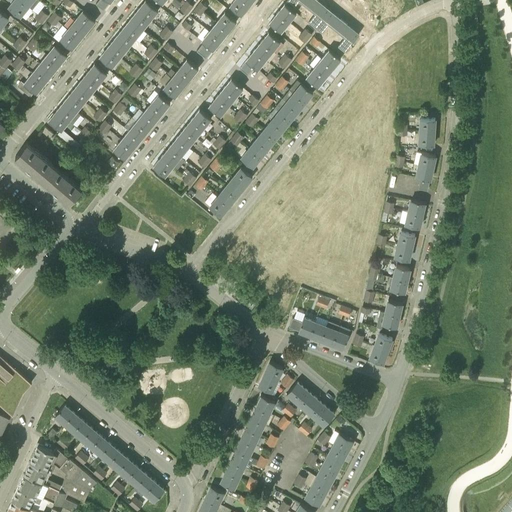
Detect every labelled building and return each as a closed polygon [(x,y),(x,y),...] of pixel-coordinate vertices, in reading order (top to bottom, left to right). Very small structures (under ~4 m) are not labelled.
[(18,0),(13,0),(8,7),(20,16),(28,7),(18,0)] [(18,0),(28,7),(29,6),(33,9),(39,0),(18,0)] [(98,0),(95,3),(103,9),(110,1),(110,0),(98,0)] [(146,0),(145,0),(138,9),(150,19),(158,10),(146,0)] [(186,0),(183,4),(190,10),(193,6),(186,0)] [(225,0),(230,4),(230,5),(231,6),(241,14),(249,4),(243,0),(225,0)] [(312,0),(287,0),(286,3),(293,8),(295,5),(298,1),(306,7),(312,0)] [(312,0),(306,7),(306,8),(315,14),(308,22),(315,27),(329,10),(328,10),(323,5),(317,1),(316,0),(312,0)] [(200,1),(197,5),(204,11),(207,7),(200,1)] [(285,3),(277,13),(289,22),(296,12),(285,3)] [(183,4),(180,8),(187,14),(190,10),(183,4)] [(197,5),(193,9),(200,15),(204,11),(197,5)] [(0,25),(1,26),(9,17),(9,16),(0,9),(0,25)] [(41,9),(37,13),(45,19),(48,15),(41,9)] [(138,9),(131,19),(143,29),(150,19),(138,9)] [(75,19),(87,29),(94,20),(82,10),(75,19)] [(344,22),(341,20),(340,19),(335,15),(329,10),(315,27),(321,33),(328,25),(336,31),(336,32),(344,22)] [(54,11),(51,15),(58,21),(62,17),(54,11)] [(224,11),(217,20),(228,29),(236,20),(224,11)] [(37,13),(34,17),(41,23),(45,19),(37,13)] [(277,13),(270,22),(281,31),(289,22),(277,13)] [(51,15),(47,19),(55,25),(58,21),(51,15)] [(67,28),(79,38),(87,29),(75,19),(67,28)] [(131,19),(123,28),(135,38),(143,29),(131,19)] [(185,19),(182,23),(189,29),(192,25),(185,19)] [(217,20),(209,30),(220,39),(228,29),(217,20)] [(336,32),(344,38),(341,42),(337,46),(341,49),(345,52),(352,43),(359,34),(353,29),(347,25),(346,24),(344,22),(336,32)] [(166,25),(162,29),(169,35),(173,31),(166,25)] [(67,28),(59,38),(72,48),(79,38),(67,28)] [(123,28),(115,38),(127,48),(135,38),(123,28)] [(305,28),(301,32),(309,38),(312,34),(305,28)] [(162,29),(159,33),(166,39),(169,35),(162,29)] [(209,30),(201,40),(203,41),(196,50),(205,58),(220,39),(209,30)] [(269,32),(261,41),(273,50),(280,41),(269,32)] [(301,32),(298,36),(302,39),(305,42),(309,38),(301,32)] [(20,36),(16,40),(23,46),(27,41),(20,36)] [(34,36),(30,40),(37,46),(41,42),(34,36)] [(313,36),(310,40),(317,46),(320,42),(313,36)] [(115,38),(108,47),(120,57),(127,48),(115,38)] [(16,40),(13,44),(20,50),(23,46),(16,40)] [(30,40),(27,45),(34,50),(37,46),(30,40)] [(261,41),(254,50),(265,59),(273,50),(261,41)] [(167,42),(163,46),(171,52),(174,47),(167,42)] [(54,44),(47,54),(59,63),(66,54),(54,44)] [(151,44),(147,48),(154,54),(158,50),(151,44)] [(108,47),(100,57),(112,67),(120,57),(108,47)] [(147,48),(144,52),(151,58),(154,54),(147,48)] [(329,48),(321,58),(332,67),(340,57),(329,48)] [(254,50),(247,60),(240,68),(247,73),(254,65),(258,68),(265,59),(254,50)] [(301,50),(298,54),(305,60),(309,56),(301,50)] [(285,53),(281,57),(288,63),(292,59),(285,53)] [(4,54),(1,58),(8,64),(12,60),(4,54)] [(47,54),(39,63),(51,73),(59,63),(47,54)] [(298,54),(294,59),(302,65),(305,60),(298,54)] [(18,55),(15,59),(22,65),(25,61),(18,55)] [(155,56),(152,60),(159,66),(162,62),(155,56)] [(281,57),(278,61),(285,67),(288,63),(281,57)] [(1,58),(0,59),(0,73),(0,74),(8,64),(1,58)] [(186,58),(179,68),(190,77),(197,67),(186,58)] [(321,58),(314,67),(325,76),(332,67),(321,58)] [(15,59),(11,63),(18,69),(22,65),(15,59)] [(152,60),(148,64),(156,71),(159,66),(152,60)] [(135,62),(132,66),(139,72),(143,68),(135,62)] [(39,63),(31,72),(43,82),(51,73),(39,63)] [(95,63),(87,72),(99,82),(107,73),(95,63)] [(7,78),(13,70),(8,66),(1,74),(7,78)] [(132,66),(129,71),(136,77),(139,72),(132,66)] [(314,67),(306,76),(317,85),(325,76),(314,67)] [(179,68),(171,77),(182,86),(190,77),(179,68)] [(270,71),(266,76),(273,81),(277,77),(270,71)] [(21,80),(17,85),(19,87),(30,96),(34,91),(36,92),(43,82),(31,72),(24,82),(21,80)] [(87,72),(80,82),(92,92),(99,82),(87,72)] [(282,75),(278,79),(285,85),(289,81),(282,75)] [(171,77),(163,86),(174,96),(182,86),(171,77)] [(232,78),(224,87),(235,96),(243,87),(232,78)] [(278,79),(275,83),(282,89),(285,85),(278,79)] [(297,79),(289,89),(293,92),(305,101),(312,91),(297,79)] [(80,82),(72,91),(84,101),(92,92),(80,82)] [(134,82),(131,86),(138,92),(142,88),(134,82)] [(131,86),(127,91),(134,97),(138,92),(131,86)] [(224,87),(217,97),(228,106),(235,96),(224,87)] [(115,88),(111,92),(119,98),(122,94),(115,88)] [(289,89),(282,98),(286,101),(297,110),(305,101),(293,92),(289,89)] [(72,91),(64,101),(77,110),(84,101),(72,91)] [(111,92),(108,96),(115,102),(119,98),(111,92)] [(158,93),(151,101),(162,110),(169,102),(158,93)] [(251,94),(248,98),(255,104),(259,100),(251,94)] [(267,94),(263,98),(270,103),(274,99),(267,94)] [(217,97),(209,106),(220,115),(228,106),(217,97)] [(263,98),(260,102),(267,108),(270,103),(263,98)] [(282,98),(274,107),(278,110),(290,119),(297,110),(286,101),(282,98)] [(120,100),(116,105),(124,110),(127,106),(126,106),(121,101),(120,100)] [(64,101),(57,110),(69,120),(73,123),(80,113),(77,110),(64,101)] [(151,101),(143,111),(154,120),(162,110),(151,101)] [(116,105),(113,109),(120,115),(124,110),(116,105)] [(100,107),(96,111),(104,117),(107,112),(100,107)] [(139,108),(132,117),(136,120),(147,129),(154,120),(143,111),(139,108)] [(240,108),(236,112),(244,118),(247,114),(240,108)] [(200,109),(192,118),(203,127),(211,118),(200,109)] [(57,110),(49,120),(61,129),(62,128),(69,120),(57,110)] [(278,110),(271,119),(282,129),(290,119),(278,110)] [(96,111),(93,115),(100,121),(104,117),(96,111)] [(236,112),(233,117),(240,123),(244,118),(236,112)] [(252,112),(248,116),(255,122),(259,118),(252,112)] [(248,116),(245,121),(252,126),(255,122),(248,116)] [(131,117),(124,126),(128,129),(140,138),(147,129),(136,120),(132,117),(131,117)] [(419,130),(434,131),(435,118),(420,117),(419,130)] [(192,118),(185,128),(196,137),(203,127),(192,118)] [(105,119),(102,123),(109,129),(113,125),(105,119)] [(271,119),(263,129),(275,138),(282,129),(271,119)] [(102,123),(98,127),(106,133),(109,129),(102,123)] [(85,125),(81,130),(88,135),(92,131),(85,125)] [(185,128),(177,137),(188,146),(196,137),(185,128)] [(121,139),(132,148),(140,138),(128,129),(121,139)] [(263,129),(256,138),(267,147),(275,138),(263,129)] [(81,130),(78,134),(85,140),(88,135),(81,130)] [(237,130),(233,135),(240,141),(244,136),(237,130)] [(434,131),(419,130),(419,143),(433,144),(434,131)] [(219,134),(216,138),(223,144),(226,140),(219,134)] [(233,135),(230,139),(237,145),(240,141),(233,135)] [(177,137),(169,147),(180,156),(188,146),(177,137)] [(74,138),(70,143),(77,149),(81,144),(74,138)] [(216,138),(213,142),(219,148),(223,144),(216,138)] [(256,138),(248,147),(260,156),(267,147),(256,138)] [(121,139),(113,148),(124,157),(132,148),(121,139)] [(53,188),(56,190),(58,192),(70,201),(81,188),(54,165),(27,141),(15,155),(27,165),(26,165),(28,167),(31,169),(31,168),(43,178),(54,188),(53,188)] [(169,147),(162,157),(173,165),(180,156),(169,147)] [(248,147),(241,156),(252,166),(254,167),(258,161),(257,160),(260,156),(248,147)] [(418,164),(432,167),(435,155),(421,152),(418,164)] [(204,153),(201,157),(208,163),(211,158),(204,153)] [(112,155),(108,160),(116,166),(119,161),(112,155)] [(216,156),(212,161),(220,167),(223,162),(216,156)] [(162,157),(154,166),(165,175),(173,165),(162,157)] [(201,157),(197,161),(204,167),(208,163),(201,157)] [(212,161),(208,165),(216,171),(220,167),(212,161)] [(416,176),(430,179),(432,167),(418,164),(416,176)] [(241,166),(233,176),(244,185),(252,175),(241,166)] [(189,171),(186,175),(193,181),(197,177),(189,171)] [(201,174),(197,179),(205,185),(208,180),(201,174)] [(186,175),(182,179),(190,185),(193,181),(186,175)] [(236,195),(244,185),(233,176),(225,186),(236,195)] [(197,179),(194,183),(201,189),(205,185),(197,179)] [(217,195),(228,204),(236,195),(225,186),(217,195)] [(228,204),(217,195),(209,205),(220,214),(228,204)] [(408,211),(422,215),(424,203),(410,199),(408,211)] [(422,215),(408,211),(405,223),(419,227),(422,215)] [(397,243),(411,246),(414,234),(400,230),(397,243)] [(411,246),(397,243),(394,242),(391,255),(395,255),(394,256),(408,259),(411,246)] [(393,276),(407,279),(410,268),(395,265),(393,276)] [(367,282),(376,284),(379,273),(370,271),(367,282)] [(390,288),(404,291),(407,279),(393,276),(390,276),(388,282),(391,283),(390,288)] [(316,304),(321,306),(324,297),(319,295),(316,304)] [(321,306),(326,308),(329,299),(324,297),(321,306)] [(385,311),(399,314),(402,303),(388,300),(385,311)] [(338,312),(343,314),(346,306),(341,304),(338,312)] [(343,314),(348,316),(351,308),(346,306),(343,314)] [(299,329),(310,334),(315,320),(317,316),(305,311),(299,329)] [(399,314),(385,311),(382,323),(396,326),(399,314)] [(293,315),(290,325),(297,327),(300,317),(293,315)] [(310,334),(321,338),(326,325),(315,320),(310,334)] [(321,338),(332,342),(339,324),(328,320),(326,325),(321,338)] [(339,324),(332,342),(343,347),(350,329),(339,324)] [(354,337),(362,340),(364,335),(356,332),(354,337)] [(374,345),(387,350),(392,337),(379,333),(374,345)] [(352,342),(360,346),(362,340),(354,337),(352,342)] [(387,350),(374,345),(370,357),(383,362),(387,350)] [(0,354),(0,403),(13,414),(24,390),(32,381),(0,354)] [(264,373),(277,379),(283,367),(270,361),(264,373)] [(277,379),(264,373),(259,385),(272,391),(270,394),(279,398),(280,395),(276,392),(280,382),(280,381),(276,380),(277,379)] [(286,387),(294,378),(287,373),(280,382),(286,387)] [(286,393),(296,401),(306,389),(296,381),(286,393)] [(296,401),(305,409),(315,397),(306,389),(296,401)] [(257,405),(270,412),(275,401),(262,395),(257,405)] [(305,409),(314,417),(324,405),(315,397),(305,409)] [(282,408),(286,412),(292,406),(288,402),(282,408)] [(55,414),(64,422),(73,411),(64,404),(55,414)] [(251,416),(265,422),(270,412),(257,405),(251,416)] [(324,405),(314,417),(312,420),(320,427),(323,424),(324,425),(334,413),(324,405)] [(286,412),(290,416),(297,409),(292,406),(286,412)] [(64,422),(73,430),(82,419),(73,411),(64,422)] [(0,434),(8,417),(0,413),(0,434)] [(288,425),(291,420),(283,415),(280,419),(288,425)] [(246,427),(260,433),(265,422),(251,416),(246,427)] [(73,430),(82,437),(91,427),(82,419),(73,430)] [(284,429),(288,425),(280,419),(277,423),(284,429)] [(298,427),(302,431),(308,424),(304,420),(298,427)] [(308,424),(302,431),(306,434),(312,427),(308,424)] [(52,427),(47,433),(51,437),(56,430),(52,427)] [(87,441),(91,445),(100,435),(91,427),(82,437),(83,438),(81,440),(85,443),(87,441)] [(241,438),(255,444),(260,433),(246,427),(241,438)] [(321,434),(327,440),(331,436),(324,430),(321,434)] [(268,437),(278,442),(280,437),(271,432),(268,437)] [(333,443),(347,450),(353,439),(339,432),(333,443)] [(57,441),(61,445),(67,438),(63,434),(57,441)] [(321,434),(317,438),(324,444),(327,440),(321,434)] [(91,445),(100,453),(109,442),(100,435),(91,445)] [(275,447),(278,442),(268,437),(266,442),(275,447)] [(61,445),(65,448),(71,441),(67,438),(61,445)] [(236,448),(249,454),(255,444),(241,438),(236,448)] [(100,453),(109,461),(119,450),(109,442),(100,453)] [(65,476),(90,488),(96,480),(70,457),(57,447),(54,451),(38,443),(30,459),(51,470),(53,471),(56,463),(67,473),(65,476)] [(327,453),(341,461),(347,450),(333,443),(327,453)] [(231,459),(244,466),(249,468),(254,457),(249,454),(236,448),(231,459)] [(74,457),(79,460),(85,453),(81,449),(74,457)] [(109,461),(119,468),(128,458),(119,450),(109,461)] [(307,456),(315,461),(318,456),(309,451),(307,456)] [(79,460),(83,464),(89,457),(85,453),(79,460)] [(322,464),(335,472),(341,461),(327,453),(322,464)] [(259,456),(258,459),(266,463),(268,460),(269,458),(260,454),(259,456)] [(313,466),(315,461),(307,456),(306,457),(304,461),(305,461),(313,466)] [(119,468),(128,476),(137,465),(128,458),(119,468)] [(90,488),(65,476),(62,484),(48,477),(51,470),(30,459),(24,472),(45,482),(48,483),(55,486),(59,489),(68,493),(84,500),(90,488)] [(226,470),(239,476),(244,466),(231,459),(226,470)] [(258,459),(256,464),(264,468),(266,463),(258,459)] [(316,475),(330,482),(335,472),(322,464),(316,475)] [(92,472),(97,476),(103,469),(99,465),(92,472)] [(128,476),(137,484),(146,473),(137,465),(128,476)] [(97,476),(101,479),(107,472),(103,469),(97,476)] [(239,476),(226,470),(221,481),(234,487),(239,476)] [(66,498),(68,493),(59,489),(55,486),(48,483),(45,482),(24,472),(18,485),(43,497),(76,511),(80,504),(66,498)] [(137,484),(146,491),(155,481),(146,473),(137,484)] [(296,477),(304,482),(307,477),(299,473),(298,473),(296,477)] [(256,484),(259,479),(249,475),(247,480),(248,480),(256,484)] [(310,486),(324,493),(330,482),(316,475),(310,486)] [(301,487),(304,482),(296,477),(293,482),(301,487)] [(110,487),(115,491),(121,484),(116,480),(110,487)] [(254,489),(256,484),(248,480),(246,485),(254,489)] [(155,481),(146,491),(155,499),(164,489),(155,481)] [(115,491),(119,494),(125,487),(121,484),(115,491)] [(39,503),(43,497),(18,485),(12,498),(32,507),(35,501),(39,503)] [(206,496),(219,503),(224,491),(211,485),(206,496)] [(324,493),(310,486),(305,497),(318,504),(324,493)] [(239,500),(247,504),(249,499),(241,495),(239,500)] [(129,503),(133,506),(139,499),(135,496),(129,503)] [(200,508),(208,511),(214,511),(219,503),(206,496),(200,508)] [(8,511),(43,511),(32,507),(12,498),(6,511),(8,511)] [(133,506),(137,510),(143,503),(139,499),(133,506)] [(280,504),(288,509),(291,505),(283,500),(280,504)] [(294,511),(313,511),(300,503),(294,511)]
